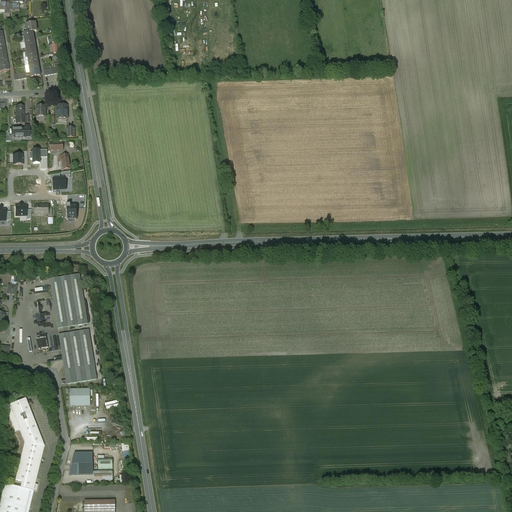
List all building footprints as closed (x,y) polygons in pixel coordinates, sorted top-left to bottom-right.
[(36,23),(31,24),(26,25),(27,33),(33,32),(37,31),(36,23)] [(27,33),(23,33),(24,38),(25,41),(34,40),(33,32),(27,33)] [(34,40),(25,41),(25,45),(26,49),(36,47),(34,40)] [(36,47),(26,49),(27,59),(37,57),(36,47)] [(37,57),(27,59),(29,66),(39,64),(37,57)] [(8,64),(0,65),(0,73),(9,72),(8,64)] [(39,64),(29,66),(30,73),(40,71),(39,64)] [(67,110),(67,106),(57,106),(57,119),(68,119),(68,114),(68,110),(67,110)] [(24,107),(16,108),(16,124),(24,124),(24,107)] [(45,107),(37,107),(37,117),(46,117),(45,107)] [(14,137),(14,139),(30,139),(30,127),(24,127),(25,130),(16,130),(16,129),(11,129),(11,137),(14,137)] [(40,158),(39,151),(33,151),(33,154),(30,154),(30,161),(33,160),(33,164),(40,164),(40,158)] [(23,155),(13,156),(13,166),(23,165),(23,155)] [(68,156),(59,157),(60,162),(62,162),(63,170),(70,169),(68,156)] [(62,179),(53,180),(54,191),(66,190),(66,179),(62,179)] [(70,205),(67,205),(68,220),(77,220),(77,206),(70,207),(70,205)] [(26,206),(23,206),(19,206),(15,207),(15,217),(26,217),(27,217),(26,211),(26,206)] [(49,206),(34,206),(35,215),(49,215),(49,210),(49,206)] [(80,275),(50,280),(52,290),(35,292),(35,293),(52,290),(53,300),(37,302),(37,303),(53,300),(58,329),(88,325),(80,275)] [(17,287),(8,286),(7,294),(16,296),(17,287)] [(89,331),(59,335),(61,350),(45,353),(61,350),(63,360),(46,363),(47,363),(63,360),(67,385),(97,380),(89,331)] [(10,347),(1,346),(0,352),(0,355),(9,356),(10,347)] [(90,406),(90,390),(70,390),(70,406),(90,406)] [(25,400),(5,407),(15,432),(20,431),(25,443),(15,481),(22,483),(20,489),(11,486),(11,487),(33,492),(34,490),(36,491),(38,486),(35,485),(44,447),(25,400)] [(69,476),(93,476),(93,454),(74,454),(69,476)] [(11,487),(4,485),(0,502),(0,511),(28,511),(33,492),(11,487)] [(115,501),(85,502),(85,511),(115,511),(115,501)]
